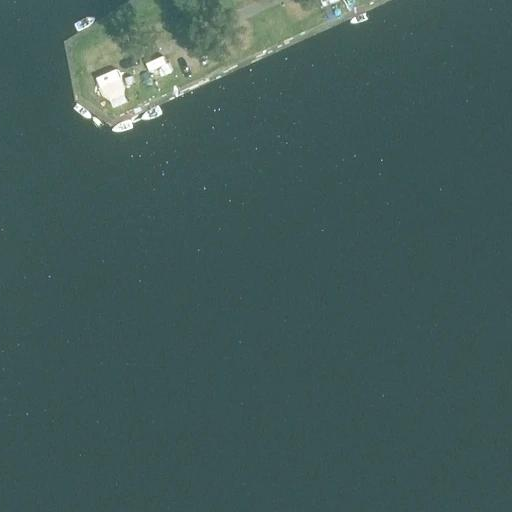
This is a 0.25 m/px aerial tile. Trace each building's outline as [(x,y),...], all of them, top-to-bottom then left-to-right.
[(165,0),(165,9),(176,9),(176,0),(165,0)] [(207,0),(215,16),(230,9),(225,0),(207,0)] [(291,0),(298,18),(316,12),(312,0),(291,0)] [(130,45),(147,34),(132,10),(114,22),(130,45)] [(239,36),(258,36),(257,12),(239,13),(239,36)] [(169,33),(188,33),(187,13),(168,14),(169,33)] [(276,33),(288,31),(286,17),(273,19),(276,33)] [(179,47),(191,72),(208,65),(196,39),(179,47)] [(165,63),(167,62),(162,53),(142,62),(151,82),(162,76),(164,81),(172,77),(165,63)] [(133,98),(115,67),(100,76),(118,107),(133,98)]
